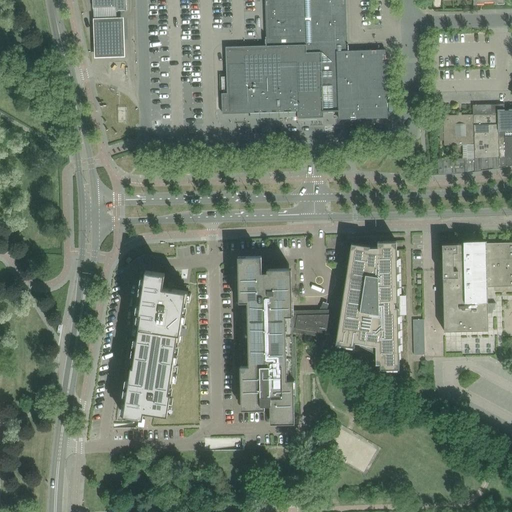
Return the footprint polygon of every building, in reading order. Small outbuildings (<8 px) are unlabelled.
[(126,0),(93,0),(94,8),(116,7),(116,11),(122,10),(127,10),(126,0)] [(267,42),(267,46),(226,47),(228,93),(222,93),(223,113),(231,113),(283,112),(283,111),(288,111),(288,112),(289,112),(289,111),(298,111),(298,117),(319,117),(323,117),(323,109),(331,109),(338,109),(339,116),(339,119),(388,118),(388,95),(387,49),(347,50),(347,47),(347,44),(345,0),(265,0),(267,38),(267,42)] [(124,14),(93,15),(95,56),(126,55),(124,14)] [(499,109),(499,104),(498,104),(498,106),(492,106),(492,104),(473,105),(473,114),(474,144),(475,158),(438,160),(439,175),(451,174),(464,173),(476,171),(489,170),(501,168),(499,109)] [(505,109),(499,109),(501,168),(511,165),(511,109),(509,109),(509,110),(505,111),(505,109)] [(474,144),(473,114),(444,115),(445,145),(474,144)] [(319,311),(293,312),(293,331),(317,334),(317,337),(317,339),(323,339),(323,337),(324,337),(324,335),(337,337),(337,339),(336,344),(355,347),(355,342),(376,345),(376,363),(380,363),(380,369),(399,368),(399,352),(401,352),(400,315),(398,315),(398,295),(400,295),(399,258),(397,258),(397,241),(378,242),(378,247),(370,247),(370,246),(352,243),(350,251),(349,257),(348,265),(347,271),(346,279),(345,286),(344,294),(343,300),(341,309),(341,311),(327,311),(328,309),(327,309),(328,307),(322,306),(322,307),(321,307),(319,311)] [(489,330),(488,313),(492,313),(496,303),(488,303),(488,287),(511,286),(511,242),(442,244),(444,331),(489,330)] [(293,331),(293,312),(292,292),(292,268),(267,269),(267,271),(267,272),(262,272),(262,267),(262,256),(238,256),(239,279),(239,286),(239,304),(241,353),(242,353),(245,353),(245,366),(241,366),(241,387),(241,389),(242,405),(245,405),(245,407),(250,406),(250,409),(265,409),(265,406),(265,405),(271,405),(271,406),(271,423),(295,422),(295,403),(294,363),(293,331)] [(146,270),(124,416),(143,419),(144,412),(167,415),(180,334),(182,334),(188,291),(163,287),(165,273),(146,270)] [(425,353),(424,318),(413,319),(414,354),(425,353)] [(91,416),(104,418),(108,378),(95,377),(91,416)]
